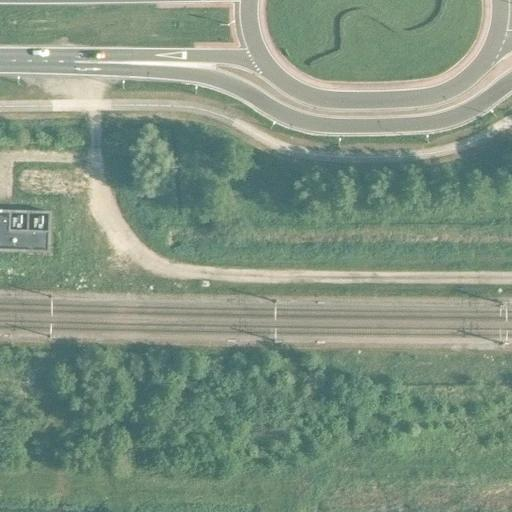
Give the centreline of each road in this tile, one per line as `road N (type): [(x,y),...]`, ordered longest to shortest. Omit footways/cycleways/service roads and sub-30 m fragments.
road 1 (track): [(511,283),(179,274),(126,246),(98,201),(94,176)]
road 2 (trunk): [(144,62),(226,90),(284,122),(333,133),(443,125),(511,84)]
road 3 (trunk): [(264,73),(313,104),(403,105),(451,93),(487,56)]
road 4 (trunk): [(146,1),(0,3)]
road 5 (trunk): [(0,60),(144,62)]
road 6 (trunk): [(144,62),(225,63),(264,73)]
